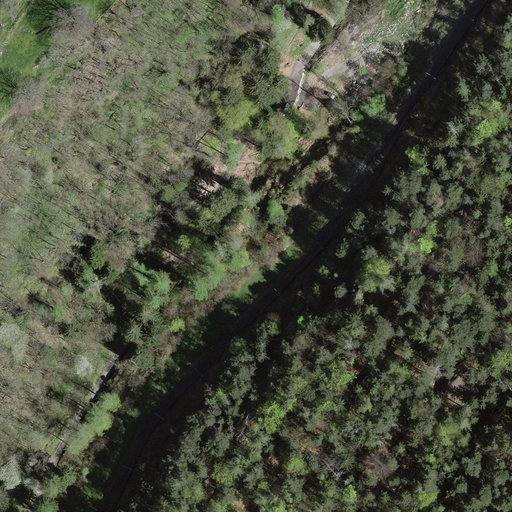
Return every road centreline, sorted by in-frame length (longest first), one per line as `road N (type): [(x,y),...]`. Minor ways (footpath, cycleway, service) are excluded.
road 1 (track): [(295,55),(223,211),(173,255),(87,382),(28,511)]
road 2 (track): [(273,101),(361,64),(384,43),(408,0)]
